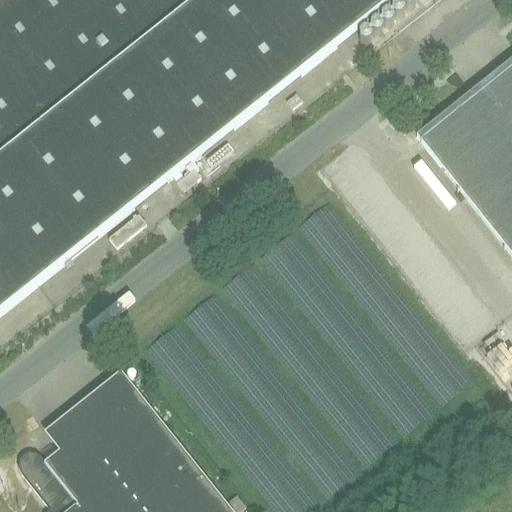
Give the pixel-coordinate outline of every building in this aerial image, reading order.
[(0,0),(0,318),(37,288),(398,0),(0,0)] [(417,138),(511,257),(511,87),(485,109),(472,94),(417,138)] [(146,228),(138,218),(109,242),(117,251),(146,228)] [(21,475),(50,511),(230,511),(135,393),(45,464),(41,459),(36,456),(29,455),(23,457),(19,463),(19,469),(21,475)] [(234,511),(243,511),(246,510),(237,499),(229,505),(234,511)]
